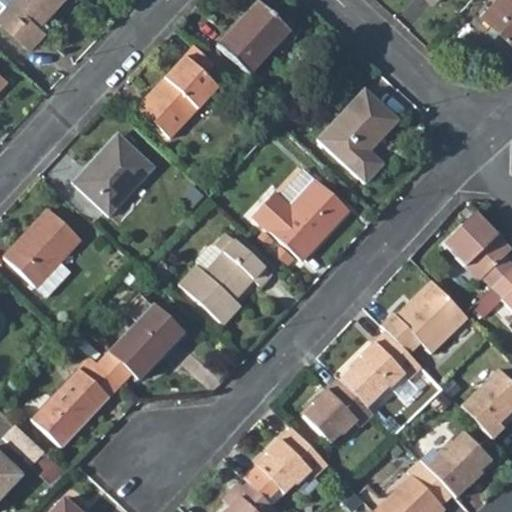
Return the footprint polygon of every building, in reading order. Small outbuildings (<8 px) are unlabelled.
[(0,0),(0,3),(5,8),(0,13),(0,28),(28,54),(44,36),(38,30),(65,0),(64,0),(0,0)] [(416,0),(431,14),(443,0),(416,0)] [(511,0),(494,0),(477,18),(511,49),(511,48),(511,0)] [(289,31),(256,1),(215,45),(248,76),(289,31)] [(167,140),(218,86),(205,75),(214,65),(192,45),(184,55),(134,109),(167,140)] [(398,124),(364,92),(317,141),(365,187),(383,168),(369,155),(398,124)] [(86,171),(84,168),(71,182),(107,216),(153,168),(118,136),(86,171)] [(314,183),(299,170),(273,198),(287,211),(314,183)] [(299,262),(346,213),(314,183),(287,211),(273,198),(270,195),(250,217),(299,262)] [(77,241),(45,211),(2,257),(46,299),(69,276),(57,263),(77,241)] [(480,282),(485,278),(493,286),(511,266),(511,260),(508,255),(511,251),(511,245),(478,211),(444,244),(480,282)] [(201,272),(193,265),(174,283),(222,328),(235,316),(228,309),(253,283),(259,289),(270,278),(226,237),(215,248),(220,253),(201,272)] [(0,276),(0,278),(23,300),(35,288),(10,265),(0,276)] [(493,286),(482,297),(495,310),(504,301),(511,309),(511,266),(493,286)] [(397,316),(394,313),(381,327),(385,331),(410,356),(422,344),(433,355),(468,321),(463,316),(431,282),(397,316)] [(173,333),(146,309),(105,354),(128,376),(134,382),(155,359),(152,356),(173,333)] [(379,395),(388,387),(390,389),(404,375),(409,379),(421,368),(410,356),(385,331),(359,356),(362,359),(353,367),(379,395)] [(94,366),(117,388),(128,376),(105,354),(94,366)] [(85,376),(108,397),(117,388),(94,366),(85,376)] [(511,412),(511,381),(500,369),(460,408),(492,442),(507,428),(502,422),(511,413),(511,412)] [(85,376),(79,370),(30,421),(59,449),(108,397),(85,376)] [(337,379),(313,402),(316,405),(306,415),(332,443),(342,433),(343,435),(357,422),(361,426),(372,415),(337,379)] [(507,428),(511,422),(511,413),(502,422),(507,428)] [(31,466),(43,454),(13,427),(2,438),(31,466)] [(328,466),(292,429),(267,452),(270,456),(245,480),(268,503),(281,491),(284,494),(295,483),(298,485),(313,471),(318,476),(328,466)] [(452,497),(455,501),(485,473),(482,470),(493,460),(464,431),(439,455),(434,448),(418,463),(452,497)] [(52,489),(66,474),(43,454),(31,466),(30,468),(52,489)] [(0,499),(21,476),(0,456),(0,499)] [(409,471),(412,474),(373,511),(436,511),(443,506),(452,497),(418,463),(409,471)] [(233,488),(241,496),(232,505),(224,511),(276,511),(268,503),(245,480),(243,478),(233,488)] [(232,505),(241,496),(233,488),(223,497),(232,505)] [(77,511),(63,499),(51,511),(77,511)]
